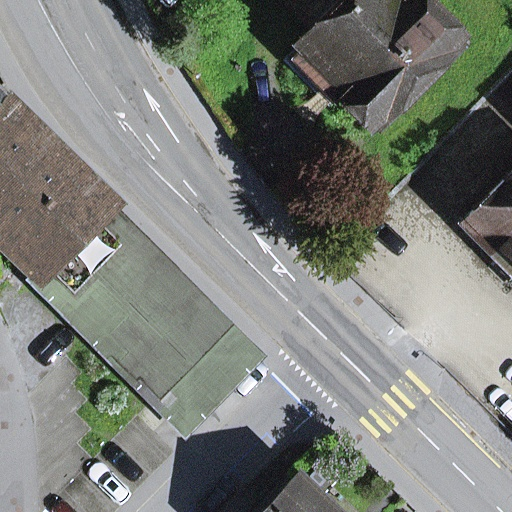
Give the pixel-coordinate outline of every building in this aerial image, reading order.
[(364,127),(446,48),(444,46),(451,39),(412,0),(289,0),(285,4),(311,30),(296,45),(297,46),(342,90),(335,97),(364,127)] [(335,97),(342,90),(297,46),(283,61),(327,105),(335,97)] [(0,251),(167,417),(241,342),(0,102),(0,251)] [(511,171),(461,223),(511,274),(511,171)] [(167,417),(182,433),(256,358),(241,342),(167,417)] [(325,511),(288,475),(268,496),(273,501),(264,510),(260,506),(254,511),(325,511)]
